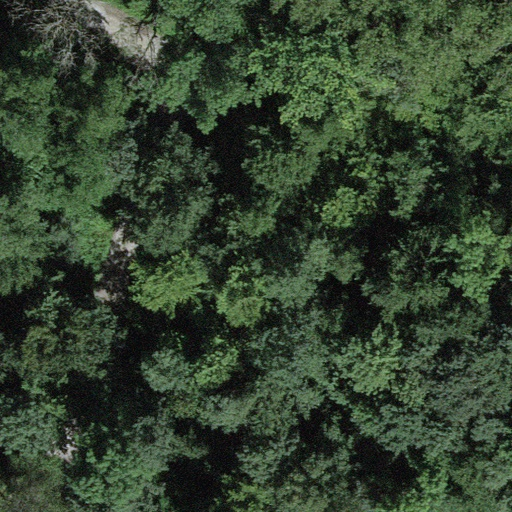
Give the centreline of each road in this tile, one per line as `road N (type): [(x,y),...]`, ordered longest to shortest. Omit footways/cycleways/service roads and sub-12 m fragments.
road 1 (track): [(75,0),(189,62),(96,372),(37,511)]
road 2 (track): [(189,62),(287,42),(394,0)]
